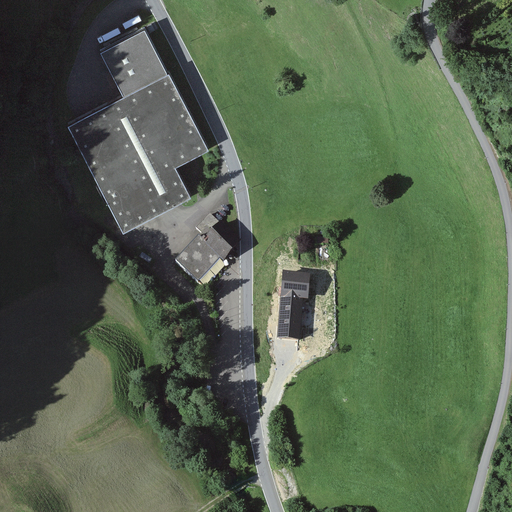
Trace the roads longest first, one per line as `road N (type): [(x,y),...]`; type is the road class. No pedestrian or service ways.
road 1 (tertiary): [(153,0),(238,179),(253,419),(277,511)]
road 2 (unclassified): [(511,246),(500,183),(431,34),(429,0)]
road 3 (unclassified): [(471,511),(503,396),(511,316)]
